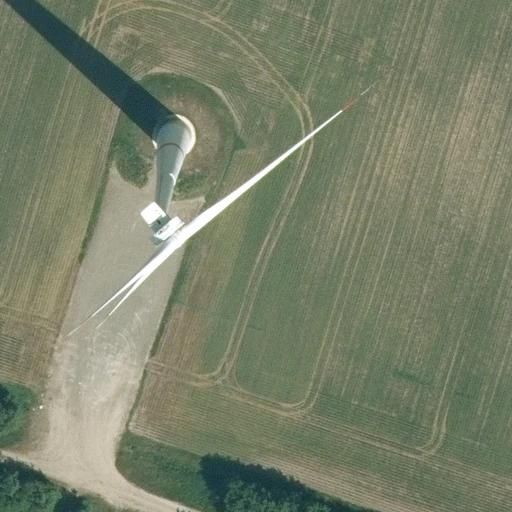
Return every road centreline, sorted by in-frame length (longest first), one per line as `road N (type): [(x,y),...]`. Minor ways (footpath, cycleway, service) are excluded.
road 1 (track): [(97,465),(169,202)]
road 2 (track): [(234,511),(0,433)]
